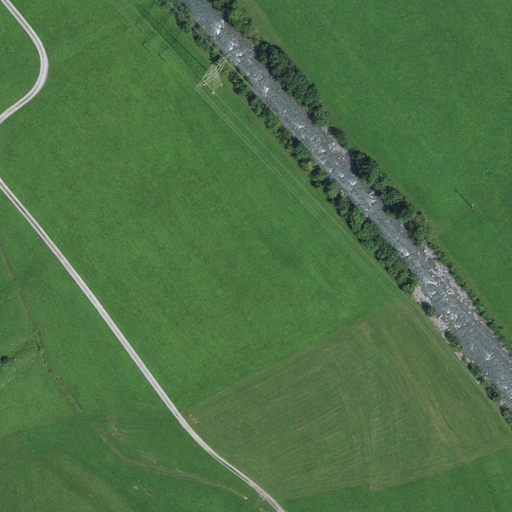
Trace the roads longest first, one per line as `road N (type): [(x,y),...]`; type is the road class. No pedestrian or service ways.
road 1 (track): [(267,496),(198,440),(0,182)]
road 2 (track): [(0,120),(32,94),(44,71),(38,44),(4,0)]
